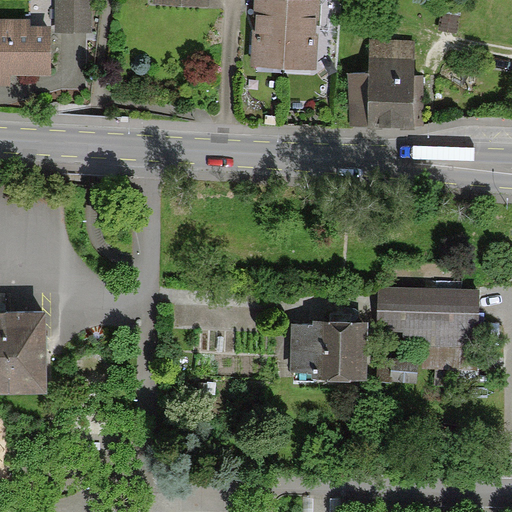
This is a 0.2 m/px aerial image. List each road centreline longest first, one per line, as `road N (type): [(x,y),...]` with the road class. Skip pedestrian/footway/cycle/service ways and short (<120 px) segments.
road 1 (residential): [(511,489),(148,480),(152,149)]
road 2 (secondary): [(511,169),(152,149)]
road 3 (secondary): [(152,149),(0,141)]
